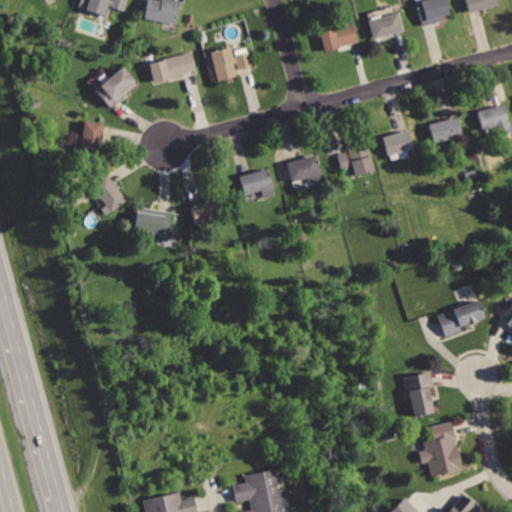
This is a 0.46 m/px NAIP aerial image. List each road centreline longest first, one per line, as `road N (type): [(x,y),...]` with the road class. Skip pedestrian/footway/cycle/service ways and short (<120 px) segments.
road 1 (residential): [(511,51),(170,147)]
road 2 (primary): [(63,492),(0,262)]
